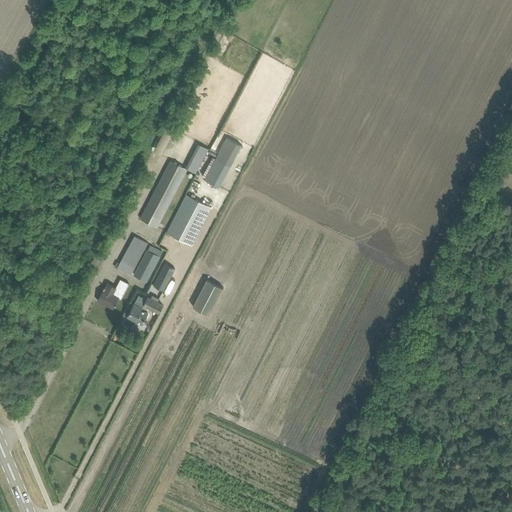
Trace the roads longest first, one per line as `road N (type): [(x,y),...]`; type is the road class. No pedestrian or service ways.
road 1 (track): [(324,511),(365,443),(397,427),(511,401)]
road 2 (track): [(0,118),(63,0)]
